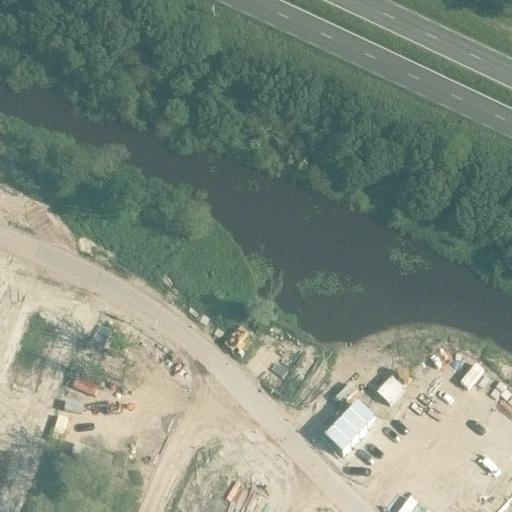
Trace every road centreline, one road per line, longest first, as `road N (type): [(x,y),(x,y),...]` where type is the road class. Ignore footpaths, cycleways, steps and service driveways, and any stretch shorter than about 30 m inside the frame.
road 1 (residential): [(319,485),(207,362),(122,301),(0,236)]
road 2 (primary): [(252,0),(511,121)]
road 3 (primary): [(511,70),(360,0)]
